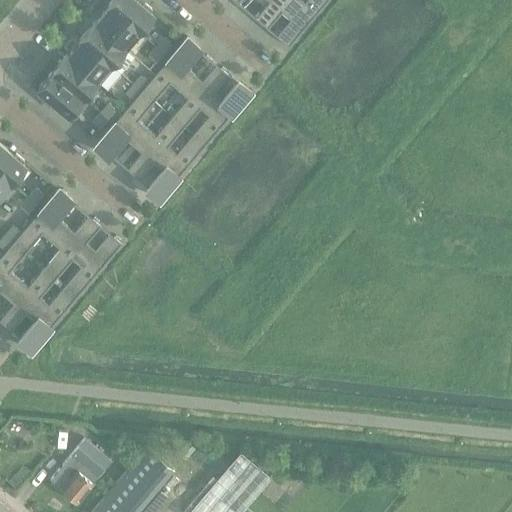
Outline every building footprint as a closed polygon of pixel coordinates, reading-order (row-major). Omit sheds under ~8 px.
[(110,8),(139,33),(155,15),(150,11),(152,9),(144,2),(142,5),(136,0),(112,0),(108,6),(110,8)] [(282,11),(291,0),(268,0),(269,0),(258,13),(263,17),(260,21),(267,28),(282,11)] [(281,39),(288,46),(326,0),(305,0),(304,1),(302,0),(291,0),(282,11),(290,18),(279,31),(284,35),(281,39)] [(97,23),(127,48),(139,33),(110,8),(97,23)] [(95,21),(80,39),(82,40),(111,66),(121,74),(136,56),(127,48),(97,23),(95,21)] [(156,45),(164,52),(171,43),(164,36),(156,45)] [(177,90),(193,72),(184,65),(194,52),(190,48),(193,44),(185,37),(141,90),(153,100),(169,82),(177,90)] [(82,40),(69,56),(99,81),(108,89),(121,74),(111,66),(82,40)] [(164,52),(156,45),(148,54),(156,61),(164,52)] [(99,81),(69,56),(67,54),(52,71),(84,98),(99,81)] [(199,108),(214,90),(229,74),(221,67),(216,63),(213,67),(202,80),(193,72),(177,90),(187,98),(171,116),(184,126),(199,108)] [(86,99),(84,98),(52,71),(38,88),(59,106),(57,109),(65,115),(67,113),(71,116),(86,99)] [(131,83),(139,89),(146,80),(141,76),(138,74),(131,83)] [(139,89),(131,83),(124,92),(127,94),(132,98),(139,89)] [(192,133),(205,144),(249,92),(242,85),(238,89),(234,85),(223,98),(214,90),(199,108),(208,115),(192,133)] [(132,144),(147,126),(138,118),(153,100),(141,90),(96,142),(104,149),(107,145),(112,149),(123,136),(132,144)] [(100,112),(108,118),(115,109),(108,103),(100,112)] [(108,118),(100,112),(93,121),(100,127),(108,118)] [(154,162),(169,144),(184,126),(171,116),(156,134),(147,126),(132,144),(141,152),(130,164),(127,168),(132,172),(139,179),(154,162)] [(205,144),(192,133),(177,151),(169,144),(154,162),(162,169),(151,182),(156,186),(152,190),(160,197),(205,144)] [(0,173),(9,181),(24,164),(22,162),(24,160),(16,153),(14,155),(0,143),(0,173)] [(0,192),(9,181),(0,173),(0,192)] [(50,241),(65,223),(56,216),(67,203),(62,199),(65,195),(58,188),(13,241),(26,252),(41,234),(50,241)] [(28,197),(36,203),(43,194),(36,188),(28,197)] [(36,203),(28,197),(20,206),(28,212),(36,203)] [(43,267),(56,277),(71,259),(86,242),(101,225),(93,218),(88,214),(85,218),(74,231),(65,223),(50,241),(59,249),(43,267)] [(5,234),(13,241),(21,231),(15,227),(13,225),(5,234)] [(122,242),(114,236),(109,232),(106,236),(95,249),(86,242),(71,259),(79,266),(64,284),(77,295),(122,242)] [(13,241),(5,234),(0,240),(0,245),(5,250),(13,241)] [(26,252),(13,241),(0,256),(0,291),(4,295),(19,277),(10,269),(26,252)] [(26,313),(41,295),(56,277),(43,267),(28,284),(19,277),(4,295),(13,303),(2,315),(0,318),(0,320),(4,323),(11,330),(26,313)] [(77,295),(64,284),(49,302),(41,295),(26,313),(34,320),(23,333),(28,337),(24,341),(32,348),(77,295)] [(77,501),(111,460),(85,438),(50,479),(77,501)] [(134,511),(173,466),(147,444),(90,511),(134,511)] [(239,451),(187,511),(239,511),(270,477),(239,451)]
